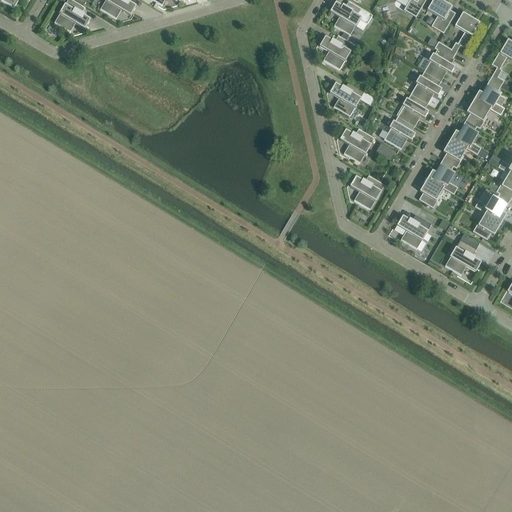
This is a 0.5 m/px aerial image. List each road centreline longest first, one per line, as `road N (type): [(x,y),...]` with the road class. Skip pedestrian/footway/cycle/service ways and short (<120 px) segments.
road 1 (residential): [(373,244),(342,225),(301,30),(318,0)]
road 2 (residential): [(373,244),(507,14)]
road 3 (residential): [(21,34),(58,53),(240,0)]
road 4 (residential): [(477,305),(373,244)]
